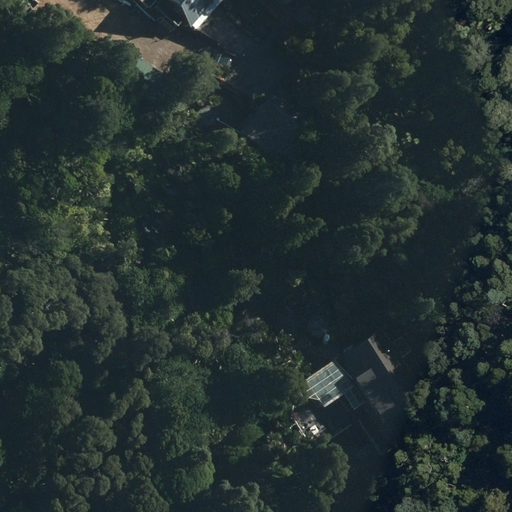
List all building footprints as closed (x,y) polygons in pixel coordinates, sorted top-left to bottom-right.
[(130,0),(147,14),(156,5),(187,32),(189,30),(194,34),(224,0),(130,0)] [(306,6),(292,21),(304,31),(317,16),(306,6)] [(168,84),(100,41),(79,74),(147,117),(168,84)] [(238,140),(282,183),(299,164),(287,152),(312,126),(278,93),(251,121),(254,123),(238,140)] [(378,338),(329,372),(389,459),(438,425),(378,338)]
